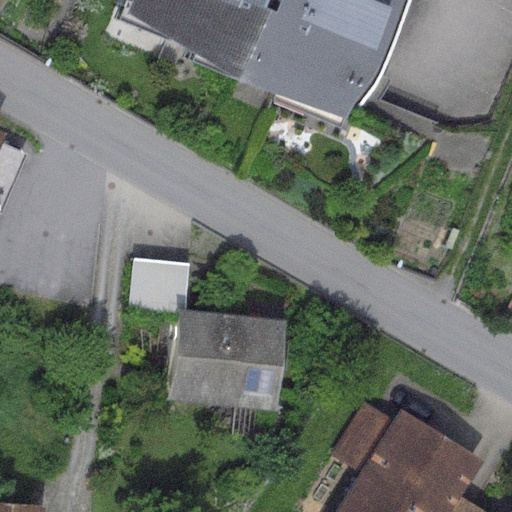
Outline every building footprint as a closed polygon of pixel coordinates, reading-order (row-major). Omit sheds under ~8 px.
[(391,0),(124,0),(121,9),(226,75),(342,118),(391,0)] [(0,209),(25,155),(0,142),(0,209)] [(185,263),(130,258),(126,307),(169,311),(169,306),(181,308),(185,263)] [(181,308),(169,306),(169,311),(161,397),(273,407),(281,317),(181,308)] [(357,472),(389,420),(360,403),(328,455),(357,472)] [(478,458),(396,408),(389,420),(357,472),(332,511),(444,511),(456,493),(478,458)] [(486,511),(456,493),(444,511),(486,511)] [(37,511),(38,505),(0,501),(0,511),(37,511)]
